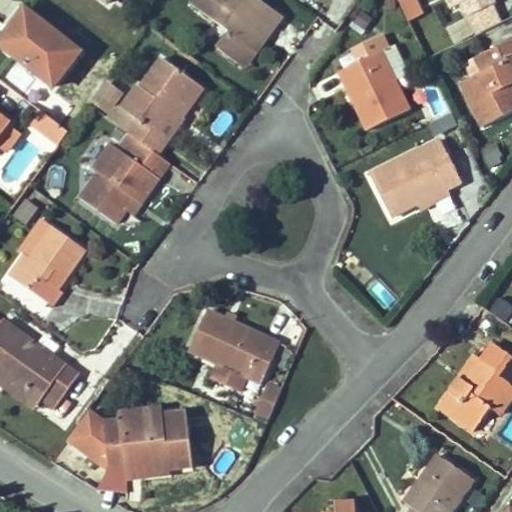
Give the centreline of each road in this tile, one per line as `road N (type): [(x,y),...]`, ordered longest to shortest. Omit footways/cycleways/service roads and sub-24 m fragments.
road 1 (unknown): [(313,290),(248,288),(204,265),(198,232),(204,204),(229,170),(275,151),(310,54),(343,10)]
road 2 (residential): [(237,511),(391,356)]
road 3 (residential): [(391,356),(511,205)]
road 4 (residential): [(391,356),(313,290),(280,214)]
